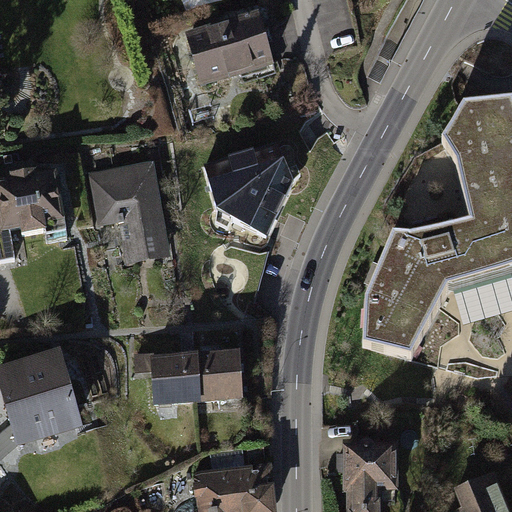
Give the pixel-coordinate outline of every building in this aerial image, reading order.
[(260,19),(181,37),(194,91),(273,72),(260,19)] [(511,107),(464,113),(442,146),(456,168),(470,225),(411,238),(393,237),(365,302),(363,348),(411,362),(449,290),(470,284),(471,273),(511,262),(511,267),(511,107)] [(291,216),(281,144),(239,150),(244,185),(201,190),(209,251),(252,245),(249,222),(291,216)] [(159,167),(97,174),(104,232),(124,230),(128,265),(170,260),(159,167)] [(54,178),(0,186),(0,235),(1,243),(63,233),(54,178)] [(242,359),(149,361),(149,407),(242,406),(242,359)] [(59,360),(0,377),(0,388),(16,442),(78,424),(59,360)] [(398,455),(345,455),(343,511),(371,511),(372,488),(398,488),(398,455)] [(270,511),(269,473),(197,477),(198,511),(270,511)] [(503,511),(490,478),(457,491),(465,511),(503,511)]
